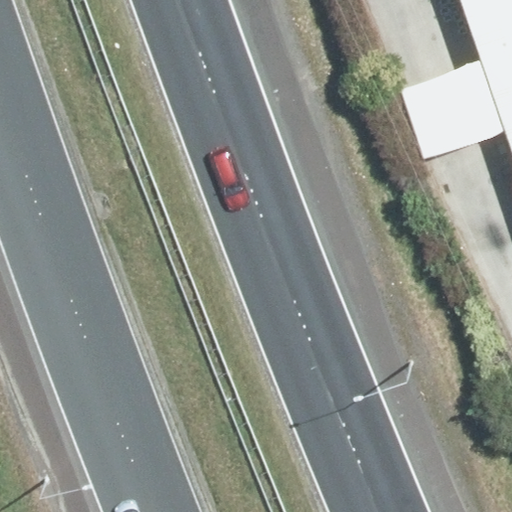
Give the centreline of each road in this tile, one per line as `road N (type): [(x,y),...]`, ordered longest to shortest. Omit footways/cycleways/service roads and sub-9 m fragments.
road 1 (motorway): [(93,0),(198,252),(336,511)]
road 2 (motorway): [(180,0),(386,511)]
road 3 (motorway): [(158,511),(0,93)]
road 4 (motorway): [(58,511),(0,373)]
